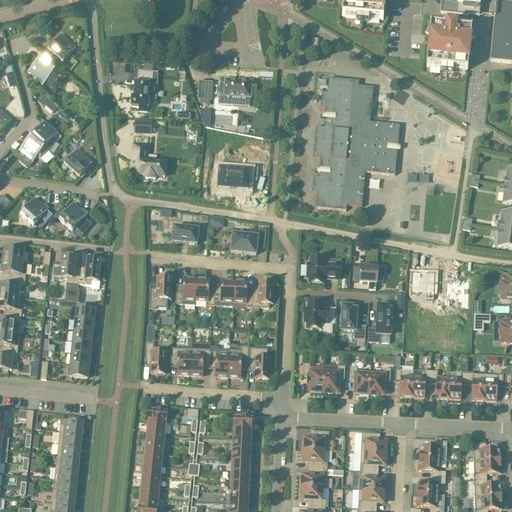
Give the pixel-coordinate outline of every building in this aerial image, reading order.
[(343,0),(342,17),(383,21),(384,0),(343,0)] [(468,17),(468,15),(474,11),(474,0),(441,0),(440,14),(467,16),(468,17)] [(494,18),(489,62),(511,64),(511,9),(506,8),(494,18)] [(430,27),(426,68),(467,71),(471,31),(472,31),(472,30),(456,29),(456,26),(446,25),(446,28),(430,26),(429,27),(430,27)] [(46,49),(63,64),(76,49),(61,36),(53,45),(51,43),(46,49)] [(43,87),(56,71),(39,56),(34,62),(36,64),(28,73),(43,87)] [(132,99),(131,108),(139,109),(139,113),(147,113),(148,101),(156,102),(158,73),(153,73),(138,72),(138,80),(140,80),(139,85),(135,84),(134,99),(132,99)] [(169,78),(169,90),(182,90),(182,78),(169,78)] [(314,178),(312,194),(317,194),(316,209),(346,212),(347,207),(362,209),(365,174),(395,177),(399,126),(370,123),(373,88),(358,87),(359,82),(328,79),(327,94),(322,94),(320,109),(325,110),(324,129),(316,128),(313,159),(320,159),(319,179),(314,178)] [(219,93),(219,97),(224,97),(232,97),(231,107),(249,108),(250,99),(250,95),(255,95),(256,87),(251,87),(251,83),(225,81),(225,85),(220,85),(219,93)] [(211,101),(213,83),(199,82),(198,100),(211,101)] [(57,109),(44,98),(38,103),(43,107),(44,106),(46,108),(53,114),(57,109)] [(5,133),(3,131),(12,122),(0,111),(0,138),(0,139),(5,133)] [(34,130),(29,135),(49,152),(55,143),(53,141),(58,134),(45,122),(36,132),(34,130)] [(136,123),(135,133),(143,134),(144,123),(136,123)] [(38,157),(40,160),(49,152),(29,135),(25,141),(27,142),(18,152),(32,164),(38,157)] [(134,146),(132,171),(137,172),(136,177),(145,177),(145,180),(155,180),(155,178),(164,179),(165,165),(155,164),(155,163),(146,162),(148,147),(134,146)] [(86,175),(84,173),(92,164),(78,151),(72,157),(70,155),(60,162),(81,181),(86,175)] [(219,170),(219,190),(249,190),(249,180),(258,180),(258,166),(249,166),(249,170),(219,170)] [(471,176),(469,188),(477,189),(479,177),(471,176)] [(511,187),(504,187),(502,205),(511,205),(511,187)] [(0,212),(2,214),(11,204),(2,196),(0,198),(0,212)] [(43,206),(35,199),(20,216),(33,228),(40,220),(46,214),(50,209),(44,204),(43,206)] [(82,236),(92,226),(85,219),(89,215),(83,210),(82,211),(74,204),(59,221),(72,233),(75,230),(82,236)] [(61,214),(58,211),(51,220),(54,223),(61,214)] [(40,220),(46,224),(53,217),(47,212),(46,214),(40,220)] [(501,212),(498,230),(511,232),(511,213),(501,213),(501,212)] [(209,228),(223,229),(224,220),(210,219),(209,228)] [(464,219),(462,231),(470,233),(472,221),(464,219)] [(172,243),(171,244),(173,244),(196,246),(197,246),(197,245),(197,238),(203,239),(205,227),(198,226),(198,231),(197,231),(190,230),(190,228),(182,228),(181,229),(174,229),(174,228),(173,228),(173,229),(172,243)] [(511,232),(498,230),(496,248),(497,249),(497,248),(511,250),(511,232)] [(257,240),(257,238),(233,236),(233,235),(232,236),(233,236),(231,253),(231,254),(232,254),(240,255),(241,255),(245,255),(246,255),(255,256),(256,256),(256,255),(257,240)] [(2,258),(3,258),(3,262),(22,264),(23,252),(4,250),(4,252),(3,252),(2,258)] [(37,253),(36,266),(43,266),(49,267),(51,255),(37,253)] [(78,286),(79,286),(80,273),(74,272),(75,260),(69,259),(69,257),(61,256),(60,266),(62,266),(61,279),(67,280),(67,285),(78,286)] [(87,261),(86,274),(80,273),(79,286),(91,288),(91,282),(97,283),(99,270),(101,270),(102,261),(94,260),(93,262),(87,261)] [(339,280),(340,262),(323,261),(310,260),(310,266),(308,266),(307,279),(309,279),(309,284),(322,285),(322,280),(339,280)] [(2,274),(13,275),(12,281),(25,283),(26,276),(27,265),(22,264),(3,262),(3,266),(1,266),(1,272),(2,273),(2,274)] [(360,267),(359,283),(369,284),(368,292),(375,292),(376,284),(377,284),(378,268),(360,267)] [(412,273),(411,293),(433,294),(434,274),(426,273),(420,273),(412,273)] [(445,279),(445,299),(467,299),(467,279),(459,279),(453,278),(453,279),(445,279)] [(500,294),(501,294),(500,301),(510,301),(510,300),(511,300),(511,278),(509,279),(509,278),(507,278),(507,280),(502,280),(502,285),(500,285),(500,294)] [(157,291),(150,290),(149,310),(157,311),(157,309),(166,309),(167,301),(170,301),(171,279),(158,279),(157,291)] [(183,306),(184,303),(195,303),(196,281),(184,280),(183,292),(176,292),(176,305),(183,306)] [(0,298),(18,300),(19,293),(24,294),(25,283),(12,281),(12,287),(0,286),(0,288),(0,287),(0,298)] [(206,307),(214,307),(215,293),(208,293),(208,281),(196,281),(195,303),(206,304),(206,307)] [(221,294),(215,293),(214,307),(233,308),(234,282),(222,282),(221,294)] [(247,283),(234,282),(233,308),(234,308),(234,310),(244,311),(244,309),(252,309),(252,295),(246,295),(247,283)] [(252,295),(252,309),(268,310),(269,306),(272,306),(273,284),(259,284),(259,295),(252,295)] [(78,286),(67,285),(65,303),(76,304),(78,286)] [(405,308),(405,296),(397,296),(397,308),(405,308)] [(0,310),(9,311),(8,317),(21,319),(22,312),(17,311),(18,300),(0,298),(0,310)] [(308,311),(305,311),(305,324),(307,324),(307,330),(319,330),(319,334),(331,335),(332,324),(328,324),(329,312),(321,311),(321,306),(308,306),(308,311)] [(368,330),(367,344),(380,344),(380,336),(390,337),(391,311),(387,311),(387,308),(377,307),(377,319),(376,319),(375,327),(376,327),(376,330),(368,330)] [(340,317),(339,325),(341,325),(341,332),(354,333),(353,341),(365,342),(365,328),(355,327),(355,326),(356,326),(356,318),(356,311),(351,311),(351,308),(342,308),(342,317),(340,317)] [(94,311),(77,310),(76,321),(93,323),(94,311)] [(0,334),(19,336),(21,319),(8,317),(8,323),(0,322),(0,334)] [(76,321),(74,332),(92,334),(93,323),(76,321)] [(500,336),(500,338),(501,338),(501,343),(507,344),(507,345),(508,345),(511,344),(511,323),(501,323),(501,329),(500,329),(500,330),(500,336)] [(74,332),(73,344),(91,346),(92,334),(74,332)] [(0,346),(5,347),(5,353),(17,354),(19,336),(0,334),(0,346)] [(73,344),(72,355),(89,357),(91,346),(73,344)] [(153,345),(146,345),(145,363),(152,363),(151,375),(164,376),(166,354),(162,354),(163,350),(153,350),(153,345)] [(241,368),(247,368),(248,354),(248,349),(241,349),(241,353),(229,352),(229,358),(228,379),(240,380),(241,368)] [(267,351),(250,350),(249,368),(256,369),(255,381),(268,381),(269,360),(266,359),(267,351)] [(178,365),(177,377),(189,377),(191,352),(172,351),(171,364),(178,365)] [(210,353),(191,352),(189,377),(202,378),(202,366),(209,366),(210,353)] [(16,365),(17,354),(5,353),(4,359),(0,358),(0,370),(10,372),(11,365),(16,365)] [(217,353),(210,353),(209,366),(216,367),(215,379),(228,379),(229,358),(217,357),(217,353)] [(71,367),(88,368),(89,357),(72,355),(71,367)] [(323,394),(323,395),(324,375),(309,374),(310,366),(303,366),(302,378),(309,379),(308,387),(308,388),(310,388),(309,392),(314,393),(314,394),(323,394)] [(87,380),(88,368),(71,367),(69,378),(87,380)] [(337,375),(324,375),(323,395),(324,395),(324,394),(331,395),(333,395),(333,394),(337,394),(338,380),(344,381),(345,368),(338,368),(337,375)] [(368,396),(368,397),(369,397),(370,377),(356,376),(357,369),(350,368),(349,381),(356,381),(355,395),(359,395),(359,396),(368,396)] [(395,381),(400,381),(400,398),(412,399),(413,378),(413,371),(401,371),(401,369),(395,369),(395,381)] [(383,377),(370,377),(369,397),(370,397),(370,396),(377,397),(378,397),(378,396),(383,396),(383,382),(390,383),(390,370),(383,370),(383,377)] [(425,379),(413,378),(412,399),(424,399),(425,384),(431,385),(431,373),(425,372),(425,379)] [(437,373),(431,373),(431,385),(436,385),(436,400),(448,400),(449,380),(437,379),(437,373)] [(460,401),(461,386),(467,386),(467,374),(455,374),(455,380),(449,380),(448,400),(460,401)] [(472,387),(472,402),(484,402),(485,377),(473,376),(473,375),(467,374),(467,386),(472,387)] [(497,377),(485,377),(484,402),(496,403),(497,388),(503,388),(503,376),(497,376),(497,377)] [(32,431),(34,413),(28,412),(26,430),(32,431)] [(155,412),(149,412),(148,423),(166,425),(167,414),(161,413),(155,412)] [(234,419),(233,430),(251,431),(252,420),(246,420),(246,419),(240,419),(234,419)] [(60,422),(59,434),(81,436),(82,424),(60,422)] [(165,425),(166,425),(148,423),(147,434),(164,435),(165,425)] [(233,431),(233,441),(250,442),(251,432),(251,431),(233,430),(233,431)] [(303,452),(323,453),(327,453),(328,434),(313,433),(313,440),(304,440),(304,444),(302,444),(301,452),(303,452)] [(59,434),(58,446),(80,448),(81,436),(59,434)] [(146,444),(163,446),(164,435),(147,434),(146,444)] [(361,455),(385,456),(387,456),(388,448),(386,448),(386,444),(376,443),(377,436),(362,435),(361,455)] [(0,451),(2,452),(8,453),(10,441),(3,440),(0,439),(0,451)] [(250,442),(233,441),(232,452),(250,453),(250,442)] [(435,449),(420,448),(419,460),(440,461),(446,462),(447,443),(435,443),(435,449)] [(145,455),(162,457),(163,446),(146,444),(145,455)] [(484,445),(472,446),(473,464),(500,463),(500,451),(485,451),(484,445)] [(58,446),(57,458),(78,460),(80,448),(58,446)] [(250,453),(232,452),(232,463),(249,464),(250,453)] [(327,464),(323,464),(323,453),(303,452),(301,452),(301,459),(303,460),(303,464),(312,464),(312,471),(326,472),(327,464)] [(144,466),(161,468),(162,457),(145,455),(144,466)] [(361,455),(360,473),(375,474),(375,467),(385,468),(385,463),(387,464),(387,456),(385,456),(361,455)] [(78,460),(57,458),(55,470),(77,472),(78,460)] [(445,474),(439,473),(440,461),(419,460),(418,472),(433,473),(433,479),(445,480),(445,474)] [(249,464),(232,463),(231,473),(249,474),(249,464)] [(473,464),(473,482),(485,481),(485,475),(500,475),(500,463),(473,464)] [(142,477),(160,479),(161,468),(144,466),(142,477)] [(77,472),(55,470),(54,481),(76,484),(77,472)] [(301,489),(322,490),(326,490),(326,472),(312,471),(311,478),(302,477),(302,481),(300,481),(299,489),(301,489)] [(249,474),(231,473),(231,484),(248,485),(249,474)] [(384,481),(375,481),(375,474),(360,473),(359,492),(385,493),(386,485),(384,485),(384,481)] [(142,477),(141,488),(159,489),(160,479),(142,477)] [(418,484),(417,496),(438,497),(439,485),(445,486),(445,480),(433,479),(433,485),(418,484)] [(76,484),(54,481),(53,493),(75,496),(76,484)] [(485,481),(473,482),(474,500),(501,499),(501,487),(486,487),(485,481)] [(231,484),(230,495),(248,496),(248,485),(231,484)] [(141,488),(140,498),(157,500),(159,489),(141,488)] [(322,490),(301,489),(299,489),(299,497),(301,497),(301,501),(310,501),(310,508),(325,509),(325,502),(321,501),(322,490)] [(383,501),(385,501),(385,493),(359,492),(358,511),(373,511),(373,505),(383,505),(383,501)] [(51,505),(73,508),(75,496),(53,493),(51,505)] [(247,506),(248,496),(230,495),(230,506),(247,506)] [(431,511),(443,511),(444,498),(438,497),(417,496),(417,508),(432,509),(431,511)] [(139,508),(139,509),(157,511),(157,510),(156,510),(157,500),(140,498),(139,509),(139,508)] [(474,500),(474,511),(486,511),(501,511),(501,499),(474,500)]
